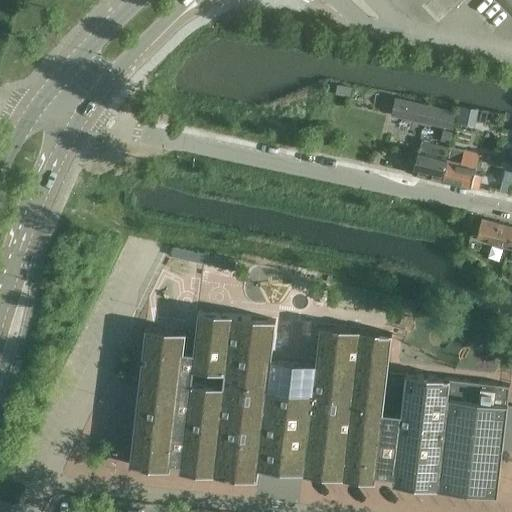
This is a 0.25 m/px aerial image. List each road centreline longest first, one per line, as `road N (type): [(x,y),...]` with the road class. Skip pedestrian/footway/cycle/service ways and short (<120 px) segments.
road 1 (residential): [(511,208),(98,129)]
road 2 (tertiary): [(0,317),(79,122)]
road 3 (tertiary): [(79,122),(188,0)]
road 4 (tertiary): [(138,0),(37,112)]
